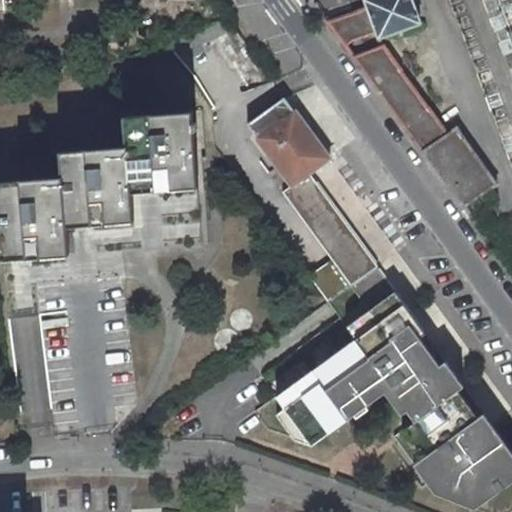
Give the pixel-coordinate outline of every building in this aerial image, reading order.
[(327,21),(347,48),(353,41),(377,33),(379,38),(421,23),(412,0),(365,0),(367,7),(327,21)] [(354,57),(464,208),(465,207),(475,200),(450,165),(473,149),(474,149),(458,127),(449,133),(384,44),(354,57)] [(378,266),(310,172),(330,158),(285,97),(248,124),(279,166),(269,173),(332,259),(309,276),(328,302),(337,295),(377,267),(378,266)] [(192,111),(126,114),(129,146),(61,152),(63,176),(0,181),(0,238),(2,258),(69,253),(68,225),(134,219),(132,190),(198,185),(192,111)] [(498,184),(473,149),(450,165),(475,200),(491,189),(498,184)] [(475,221),(501,203),(491,189),(475,200),(465,207),(475,221)] [(377,267),(337,295),(349,312),(340,318),(261,374),(274,394),(254,408),(269,429),(311,443),(383,391),(392,385),(400,397),(398,398),(406,409),(413,421),(393,436),(433,491),(473,507),(511,479),(511,451),(483,412),(477,417),(458,390),(464,385),(445,360),(439,364),(419,336),(424,332),(377,267)] [(16,291),(20,308),(34,305),(31,288),(16,291)] [(328,302),(340,318),(349,312),(337,295),(328,302)] [(239,308),(230,317),(247,332),(255,324),(239,308)] [(439,364),(445,360),(424,332),(419,336),(439,364)] [(392,385),(383,391),(399,414),(406,409),(398,398),(400,397),(392,385)] [(483,412),(464,385),(458,390),(477,417),(483,412)]
